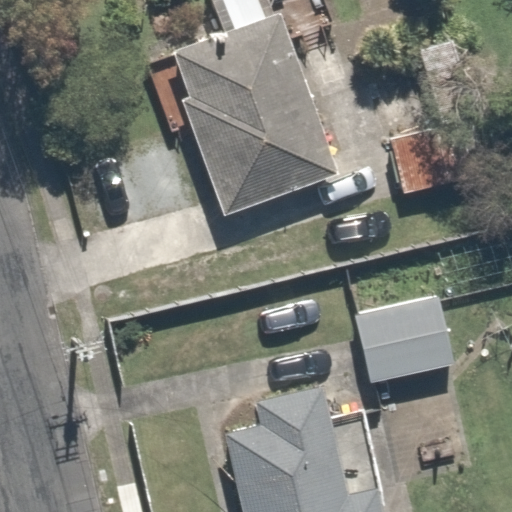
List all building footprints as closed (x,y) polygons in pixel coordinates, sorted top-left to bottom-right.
[(324,170),(259,0),(206,0),(220,36),(162,58),(173,88),(157,94),(203,216),(324,170)] [(475,100),(376,130),(396,195),(495,165),(475,100)] [(511,226),(427,248),(438,294),(511,275),(511,226)] [(446,363),(417,253),(339,274),(349,314),(342,316),(360,386),(446,363)] [(356,406),(314,417),(303,374),(246,390),(253,417),(209,429),(230,511),(371,511),(366,493),(378,490),(356,406)]
